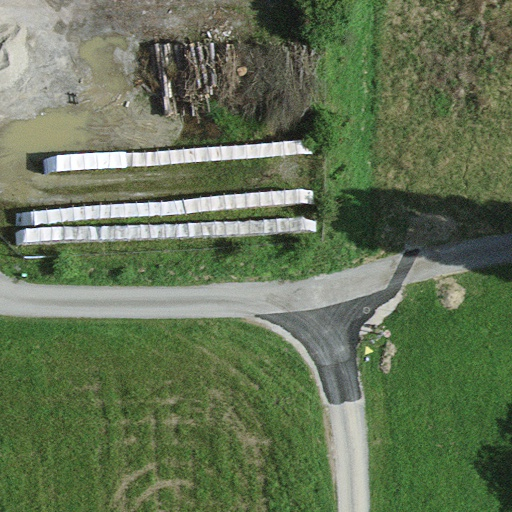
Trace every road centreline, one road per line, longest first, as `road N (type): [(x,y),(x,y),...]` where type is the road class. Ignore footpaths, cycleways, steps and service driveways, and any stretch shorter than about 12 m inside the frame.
road 1 (residential): [(511,247),(429,255),(317,297),(0,303)]
road 2 (track): [(317,297),(339,421),(342,511)]
